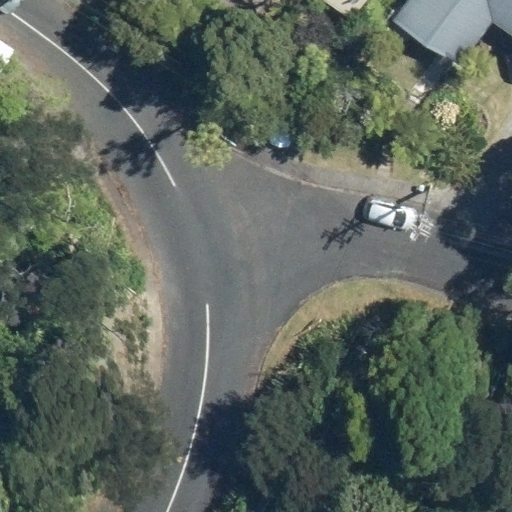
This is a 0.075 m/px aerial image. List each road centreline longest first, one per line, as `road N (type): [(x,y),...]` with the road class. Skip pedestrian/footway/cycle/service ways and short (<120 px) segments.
road 1 (residential): [(207,249),(139,130),(79,67),(0,10)]
road 2 (residential): [(207,249),(397,254),(511,289)]
road 3 (residential): [(167,511),(195,440),(211,357),(207,249)]
